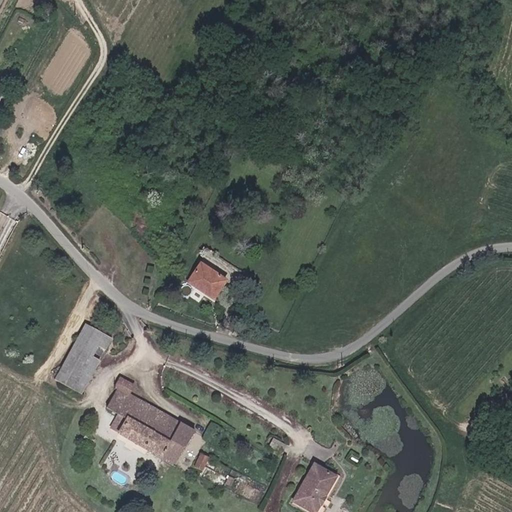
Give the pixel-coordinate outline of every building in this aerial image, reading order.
[(216,296),(227,276),(201,261),(189,280),(216,296)] [(105,349),(111,337),(85,324),(74,345),(92,355),(97,345),(105,349)] [(92,355),(74,345),(56,379),(81,392),(99,359),(92,355)] [(107,407),(127,418),(120,431),(176,464),(196,430),(129,392),(134,383),(121,376),(115,386),(118,388),(107,407)] [(288,445),(275,437),(271,444),(283,452),(288,445)] [(208,457),(202,453),(196,465),(202,469),(208,457)] [(335,476),(314,463),(292,499),(314,511),(335,476)]
